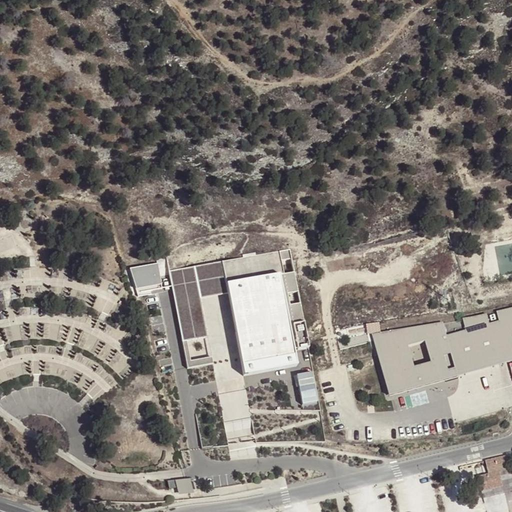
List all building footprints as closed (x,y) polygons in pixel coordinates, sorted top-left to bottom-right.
[(289,249),(168,273),(171,287),(175,286),(186,343),(207,339),(200,300),(198,291),(225,285),(227,295),(243,377),(296,366),(292,349),(296,348),(297,351),(309,348),(300,302),(289,304),(287,293),(297,291),(293,271),(283,273),(280,259),(290,257),(289,249)] [(156,266),(132,270),(137,295),(161,290),(156,266)] [(198,291),(200,300),(227,295),(225,285),(198,291)] [(175,286),(171,287),(187,370),(212,365),(211,359),(190,363),(186,343),(175,286)] [(474,317),(463,318),(466,330),(446,335),(443,322),(372,333),(388,392),(445,376),(457,373),(511,357),(511,308),(497,311),(500,321),(490,324),(487,314),(474,317)] [(510,469),(507,456),(485,461),(488,474),(477,477),(481,491),(503,486),(499,471),(510,469)] [(195,493),(194,478),(179,479),(180,494),(195,493)]
